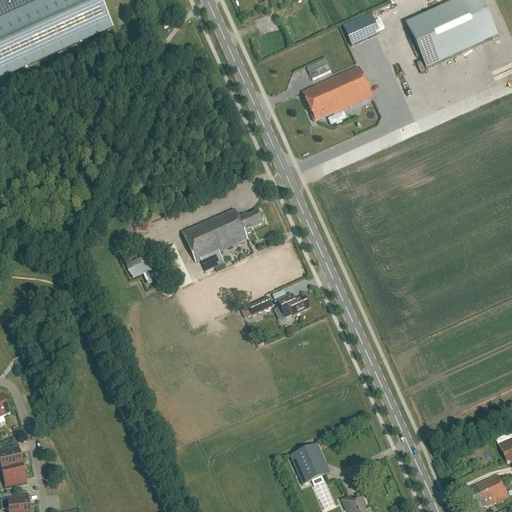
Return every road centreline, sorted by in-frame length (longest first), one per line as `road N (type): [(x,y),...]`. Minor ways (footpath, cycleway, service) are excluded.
road 1 (tertiary): [(438,511),(206,0)]
road 2 (track): [(181,511),(69,271),(194,9)]
road 3 (residential): [(43,511),(29,432),(11,386),(1,381)]
